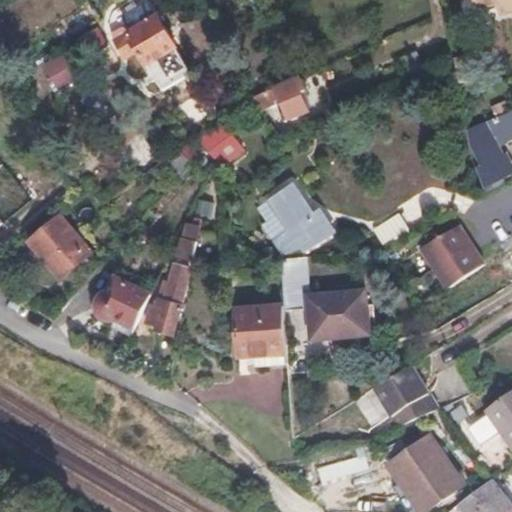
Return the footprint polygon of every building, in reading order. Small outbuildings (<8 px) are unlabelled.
[(511,13),(511,0),(460,0),(468,26),(511,13)] [(183,48),(167,15),(135,31),(133,27),(115,36),(127,58),(139,52),(147,68),(156,62),(165,75),(178,68),(171,54),(183,48)] [(308,90),(303,76),(280,87),(292,117),(311,110),(304,93),(308,90)] [(511,166),(511,157),(498,115),(470,126),(481,163),(479,165),(485,186),(510,176),(508,168),(511,166)] [(244,150),(224,123),(202,142),(212,155),(218,151),(227,163),(244,150)] [(265,217),(276,233),(291,256),(307,248),(306,245),(336,225),(322,203),(314,208),(294,177),(270,193),(273,198),(264,204),(270,214),(265,217)] [(197,259),(209,226),(192,220),(179,252),(197,259)] [(395,235),(389,220),(363,230),(369,246),(395,235)] [(96,258),(67,221),(34,247),(63,284),(96,258)] [(484,265),(474,250),(466,238),(459,226),(420,251),(445,290),(484,265)] [(366,337),(360,296),(314,301),(310,257),(284,260),(286,311),(305,309),(310,343),(366,337)] [(183,326),(194,275),(179,272),(175,287),(169,286),(164,308),(153,307),(150,321),(183,326)] [(136,336),(152,302),(116,285),(109,300),(103,302),(101,304),(100,309),(100,312),(102,318),(104,320),(136,336)] [(282,368),(280,311),(233,311),(236,374),(242,374),(242,368),(282,368)] [(442,405),(417,365),(370,394),(387,421),(398,414),(406,428),(442,405)] [(511,396),(491,410),(511,442),(511,396)] [(430,511),(469,486),(435,439),(392,465),(409,488),(400,494),(413,511),(415,511),(423,506),(426,511),(430,511)] [(327,488),(379,472),(375,459),(323,474),(327,488)] [(511,511),(511,487),(505,477),(468,502),(475,511),(511,511)]
